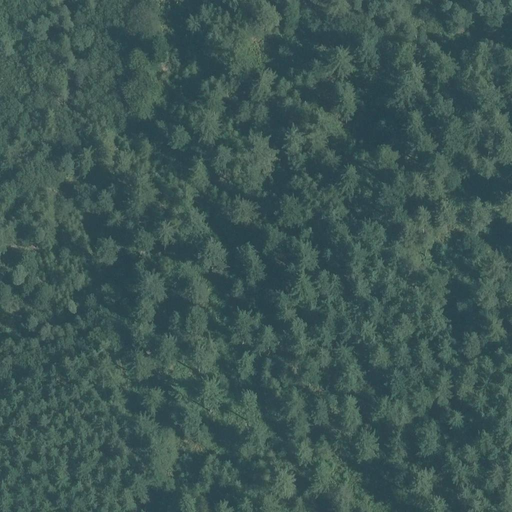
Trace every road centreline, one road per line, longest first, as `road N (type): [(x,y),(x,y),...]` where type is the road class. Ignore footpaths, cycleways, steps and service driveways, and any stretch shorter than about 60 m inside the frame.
road 1 (track): [(109,331),(369,229),(511,202)]
road 2 (track): [(73,0),(69,146),(109,331)]
road 3 (track): [(109,331),(147,511)]
